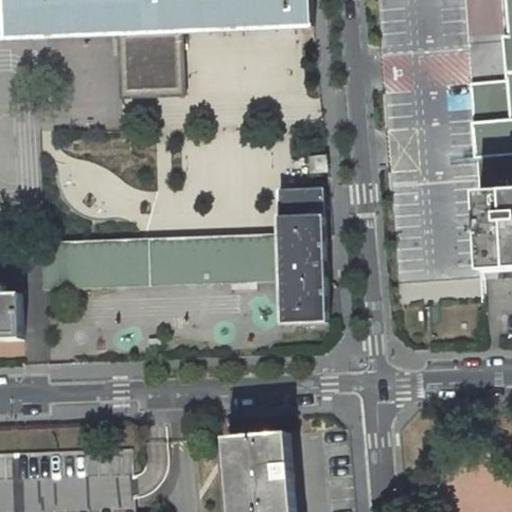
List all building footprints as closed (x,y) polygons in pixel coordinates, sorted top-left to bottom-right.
[(312,0),(0,0),(0,40),(120,36),(123,98),(186,96),(183,33),(314,28),(312,0)] [(511,0),(507,0),(511,39),(505,39),(509,80),(511,114),(474,117),(478,157),(511,153),(511,0)] [(474,117),(511,114),(509,80),(471,84),(474,117)] [(327,157),(311,158),(312,173),(329,172),(327,157)] [(282,236),(44,244),(46,290),(283,281),(285,324),(330,323),(329,276),(327,240),(327,217),(326,190),(280,192),(281,218),(282,236)] [(511,194),(480,197),(485,273),(511,271),(511,194)] [(43,216),(25,217),(26,233),(44,233),(43,216)] [(0,295),(0,341),(25,341),(23,294),(7,295),(0,295)] [(236,439),(230,440),(235,511),(297,511),(291,435),(236,439)] [(0,452),(0,511),(135,511),(134,448),(0,452)]
